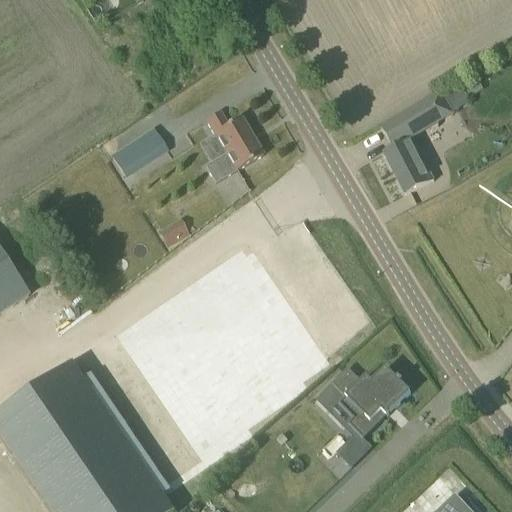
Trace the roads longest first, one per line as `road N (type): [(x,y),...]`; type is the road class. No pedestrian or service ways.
road 1 (unclassified): [(467,381),(238,0)]
road 2 (unclassified): [(333,511),(467,381)]
